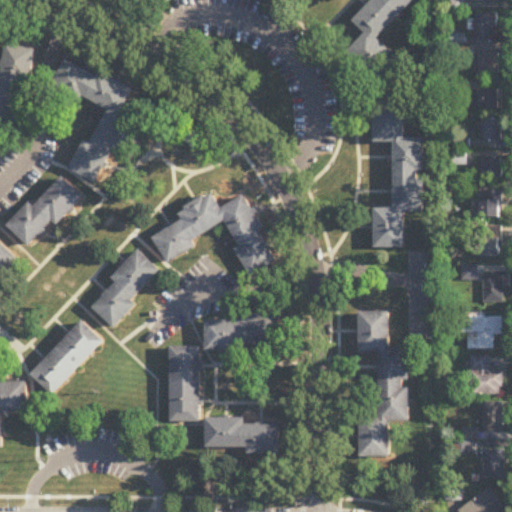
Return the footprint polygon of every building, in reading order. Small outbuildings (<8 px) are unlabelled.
[(374,0),(354,22),(367,34),(349,52),(377,80),(398,58),(378,40),(416,0),(374,0)] [(497,39),(497,15),(476,15),(476,39),(497,39)] [(0,78),(0,119),(19,122),(30,49),(6,45),(1,79),(0,78)] [(501,54),(481,54),(481,64),(474,64),(474,74),(501,74),(501,54)] [(53,87),(107,113),(92,143),(85,140),(71,171),(99,184),(113,155),(121,159),(138,122),(123,115),(135,90),(100,73),(98,76),(66,61),(53,87)] [(500,90),(481,90),(481,110),(500,110),(500,90)] [(395,209),(376,210),(376,250),(406,249),(406,213),(425,213),(425,179),(424,179),(424,139),(405,139),(405,103),(375,103),(376,144),(395,144),(395,209)] [(503,140),(503,120),(484,120),(484,140),(503,140)] [(484,159),(484,180),(503,180),(503,159),(484,159)] [(59,226),(85,198),(64,178),(35,207),(31,203),(8,227),(31,248),(55,223),(59,226)] [(482,202),(476,202),(476,219),(502,219),(502,192),(482,192),(482,202)] [(253,278),(280,264),(245,198),(222,210),(214,195),(179,213),(184,223),(155,239),(167,263),(228,231),(253,278)] [(0,278),(18,260),(0,242),(0,278)] [(94,308),(112,326),(163,275),(141,252),(113,279),(118,284),(94,308)] [(462,281),(476,281),(476,268),(462,268),(462,281)] [(484,276),(484,304),(503,304),(503,276),(484,276)] [(362,459),(391,459),(392,423),(410,423),(411,350),(391,350),(392,314),(362,314),(361,354),(382,354),(381,419),(362,419),(362,459)] [(469,351),(495,350),(495,337),(503,336),(503,315),(459,315),(460,335),(468,335),(469,351)] [(207,322),(208,351),(282,351),(281,316),(248,316),(248,322),(207,322)] [(105,342),(83,322),(32,377),(54,397),(105,342)] [(172,348),(172,423),(202,423),(202,348),(172,348)] [(472,396),(504,396),(504,372),(489,372),(489,357),(472,357),(472,396)] [(0,384),(0,450),(4,450),(3,414),(29,413),(28,383),(0,384)] [(503,404),(485,404),(485,432),(503,432),(503,404)] [(208,421),(207,452),(281,452),(281,421),(208,421)] [(477,443),(477,431),(462,431),(462,453),(471,453),(471,443),(477,443)] [(506,479),(506,450),(484,450),(484,479),(506,479)] [(446,502),(462,502),(462,486),(446,486),(446,502)] [(504,511),(494,491),(460,509),(461,511),(504,511)]
